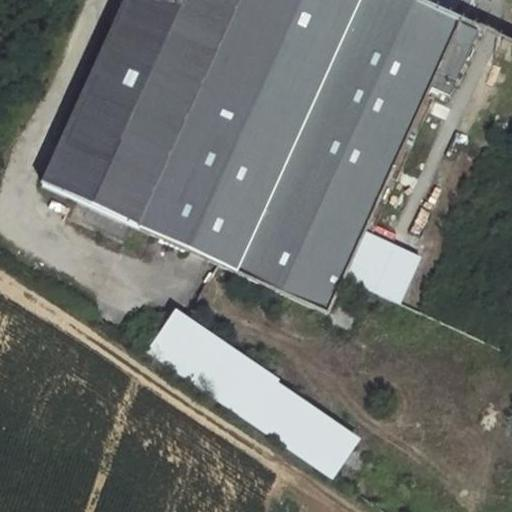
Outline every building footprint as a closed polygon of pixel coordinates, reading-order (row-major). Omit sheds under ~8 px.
[(123,0),(38,184),(78,202),(70,220),(123,245),(128,236),(132,226),(138,229),(327,315),(344,278),(364,233),(430,88),(448,96),(477,32),(407,0),(123,0)] [(133,239),(138,229),(132,226),(128,236),(133,239)] [(439,266),(364,233),(344,278),(418,312),(439,266)] [(172,317),(149,353),(190,382),(331,478),(352,447),(355,443),(172,317)] [(406,511),(420,494),(352,447),(331,478),(381,511),(406,511)]
